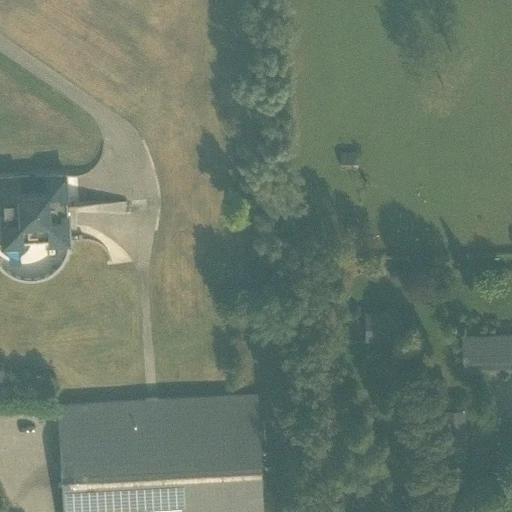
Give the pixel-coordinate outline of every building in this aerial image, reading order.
[(358,151),(340,152),(341,169),(358,169),(358,151)] [(22,159),(21,159),(22,160),(19,164),(18,163),(17,164),(18,165),(16,169),(15,170),(16,171),(17,176),(0,176),(0,190),(1,202),(7,202),(7,204),(4,204),(5,214),(7,214),(7,216),(2,217),(3,241),(3,242),(69,239),(65,173),(48,174),(47,169),(48,169),(48,167),(47,168),(45,163),(46,163),(45,162),(44,162),(41,159),(41,158),(40,158),(39,158),(35,157),(35,156),(34,156),(34,157),(29,157),(28,156),(27,156),(27,157),(23,159),(22,159)] [(401,312),(364,313),(365,339),(402,338),(401,312)] [(511,335),(462,337),(463,370),(511,368),(511,335)] [(366,359),(386,359),(386,345),(365,345),(366,359)] [(63,511),(263,511),(256,394),(57,405),(63,511)] [(466,457),(465,409),(432,409),(433,459),(466,457)]
